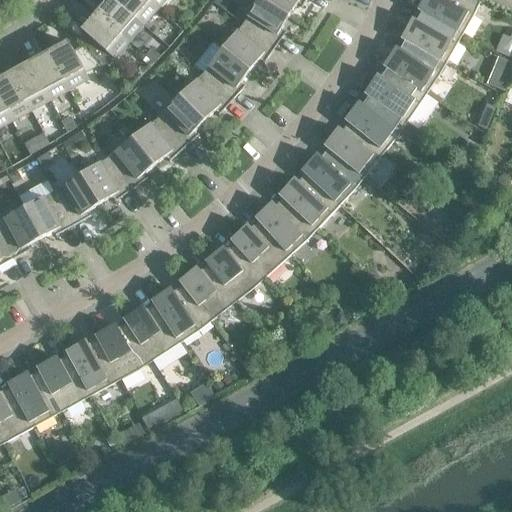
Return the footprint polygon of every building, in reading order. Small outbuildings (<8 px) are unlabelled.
[(144,26),(113,0),(108,0),(96,13),(130,42),(144,26)] [(158,10),(146,0),(113,0),(144,26),(158,10)] [(146,0),(158,10),(166,0),(146,0)] [(289,17),(262,0),(258,0),(243,25),(275,48),(283,37),(278,35),(289,17)] [(306,0),(262,0),(289,17),(300,0),(301,0),(305,2),(306,0)] [(423,0),(417,11),(422,13),(422,12),(463,35),(474,17),(481,2),(476,0),(429,0),(427,0),(423,0)] [(422,12),(422,13),(412,29),(408,27),(401,40),(405,42),(406,41),(446,64),(463,35),(422,12)] [(130,42),(96,13),(82,31),(96,43),(89,50),(108,67),(130,42)] [(275,48),(243,25),(223,50),(250,72),(264,55),(268,59),(275,48)] [(406,41),(405,42),(400,50),(395,58),(391,55),(383,67),(387,70),(388,69),(426,95),(439,78),(446,64),(406,41)] [(68,42),(52,50),(48,52),(69,91),(89,80),(68,42)] [(196,68),(203,74),(233,101),(242,91),(237,88),(250,72),(223,50),(221,52),(213,46),(196,68)] [(154,63),(161,56),(151,47),(145,55),(154,63)] [(69,91),(48,52),(29,63),(51,102),(69,91)] [(51,102),(29,63),(10,73),(32,112),(51,102)] [(388,69),(387,70),(376,85),(372,83),(364,95),(368,97),(369,96),(407,123),(426,95),(388,69)] [(32,112),(10,73),(0,78),(0,99),(13,122),(32,112)] [(233,101),(203,74),(180,97),(205,122),(220,107),(224,111),(233,101)] [(369,96),(368,97),(363,105),(357,113),(354,110),(344,121),(348,124),(349,123),(386,152),(399,135),(407,123),(369,96)] [(205,122),(180,97),(158,119),(184,149),(194,140),(190,136),(205,122)] [(0,129),(13,122),(0,99),(0,129)] [(486,105),(478,126),(486,130),(495,108),(486,105)] [(68,132),(77,127),(71,116),(62,122),(68,132)] [(184,149),(158,119),(133,139),(155,166),(171,153),(175,158),(184,149)] [(349,123),(348,124),(336,139),(333,136),(324,147),(328,150),(328,149),(364,179),(386,152),(349,123)] [(42,148),(49,144),(43,132),(35,136),(42,148)] [(72,138),(62,144),(69,154),(78,148),(72,138)] [(155,166),(133,139),(108,158),(131,191),(142,183),(139,179),(155,166)] [(468,143),(460,158),(471,164),(480,150),(468,143)] [(328,149),(328,150),(321,158),(315,164),(311,161),(302,172),(305,175),(306,174),(340,206),(355,190),(364,179),(328,149)] [(49,155),(38,161),(44,171),(54,165),(49,155)] [(131,191),(108,158),(81,175),(100,205),(118,194),(121,199),(131,191)] [(18,171),(8,177),(13,186),(20,183),(22,178),(18,171)] [(306,174),(305,175),(292,189),(289,185),(279,196),(282,199),(283,198),(317,230),(340,206),(306,174)] [(100,205),(81,175),(54,192),(73,227),(85,221),(82,216),(100,205)] [(73,227),(54,192),(25,208),(41,239),(60,229),(62,233),(73,227)] [(283,198),(282,199),(276,206),(269,212),(266,209),(255,219),(258,222),(259,221),(291,256),(307,241),(317,230),(283,198)] [(41,239),(25,208),(0,221),(0,233),(14,259),(25,253),(23,249),(41,239)] [(259,221),(258,222),(244,235),(241,231),(230,241),(233,245),(234,244),(266,278),(291,256),(259,221)] [(14,259),(0,233),(0,261),(1,261),(3,265),(14,259)] [(234,244),(233,245),(227,251),(219,257),(216,253),(205,262),(208,266),(209,265),(238,302),(255,289),(266,278),(234,244)] [(438,260),(428,266),(433,276),(444,270),(438,260)] [(209,265),(208,266),(193,277),(190,273),(179,282),(182,286),(183,285),(211,322),(238,302),(209,265)] [(400,282),(386,290),(391,299),(405,292),(400,282)] [(183,285),(182,286),(174,292),(166,297),(163,293),(151,301),(154,305),(155,305),(180,344),(199,332),(211,322),(183,285)] [(367,295),(367,301),(374,308),(384,298),(374,288),(367,295)] [(155,305),(154,305),(138,316),(135,312),(123,320),(126,324),(127,323),(153,362),(180,344),(155,305)] [(127,323),(126,324),(118,329),(110,333),(108,329),(95,336),(97,340),(98,340),(121,381),(140,370),(153,362),(127,323)] [(98,340),(97,340),(81,349),(79,345),(66,352),(68,356),(69,356),(92,397),(121,381),(98,340)] [(69,356),(68,356),(52,365),(49,361),(37,368),(39,372),(40,372),(63,413),(92,397),(69,356)] [(40,372),(39,372),(22,381),(20,377),(8,384),(10,388),(11,387),(33,429),(63,413),(40,372)] [(205,386),(190,396),(199,409),(214,399),(205,386)] [(11,387),(10,388),(0,393),(0,438),(4,445),(33,429),(11,387)] [(153,414),(142,420),(148,431),(160,425),(153,414)] [(125,433),(116,438),(123,449),(131,444),(125,433)] [(111,438),(106,440),(110,447),(115,444),(111,438)] [(93,453),(87,456),(92,466),(102,460),(99,454),(93,453)] [(68,461),(56,467),(61,477),(73,470),(68,461)] [(5,496),(0,498),(6,509),(11,507),(5,496)]
